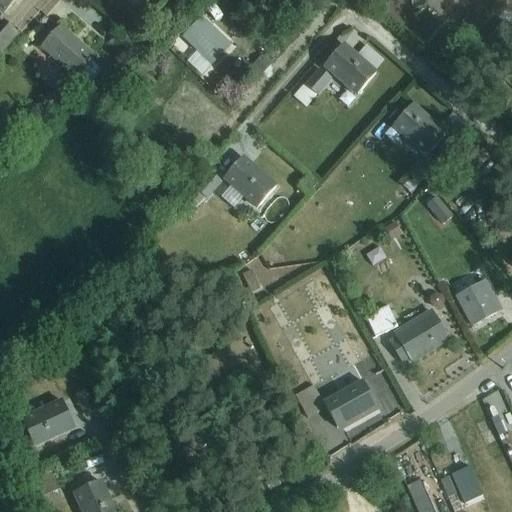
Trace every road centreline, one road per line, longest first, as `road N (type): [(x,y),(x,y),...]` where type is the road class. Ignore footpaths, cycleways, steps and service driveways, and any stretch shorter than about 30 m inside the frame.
road 1 (unclassified): [(283,511),(422,420),(511,348)]
road 2 (residential): [(342,0),(511,150)]
